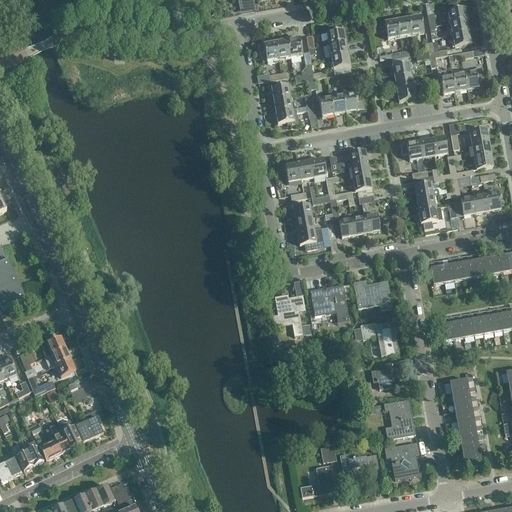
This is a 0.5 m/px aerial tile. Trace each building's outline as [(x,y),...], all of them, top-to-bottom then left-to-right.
[(493,0),(497,18),(507,16),(509,27),(511,43),(511,42),(511,2),(509,3),(508,0),(493,0)] [(427,17),(429,29),(435,28),(433,16),(431,5),(425,6),(427,17)] [(448,14),(450,25),(467,22),(464,10),(458,12),(457,6),(444,8),(445,15),(448,14)] [(421,18),(409,20),(412,37),(423,35),(421,18)] [(409,20),(397,22),(400,39),(412,37),(409,20)] [(400,39),(397,22),(381,25),(379,28),(380,31),(383,33),(386,32),(387,41),(400,39)] [(450,25),(452,38),(469,34),(467,22),(450,25)] [(326,35),(329,47),(345,44),(343,32),(341,33),(340,27),(328,29),(329,35),(326,35)] [(469,34),(452,38),(454,50),(471,46),(469,34)] [(306,39),(308,51),(314,50),(312,38),(306,39)] [(299,40),(287,42),(290,59),(302,57),(299,40)] [(287,42),(275,44),(278,61),(290,59),(287,42)] [(278,61),(275,44),(263,46),(263,47),(260,47),(262,55),(265,54),(266,63),(273,62),(274,65),(279,64),(278,61)] [(329,47),(331,59),(348,56),(345,44),(329,47)] [(426,46),(428,55),(429,58),(434,57),(433,48),(432,45),(426,46)] [(433,48),(434,57),(435,60),(447,58),(446,52),(439,53),(438,47),(433,48)] [(484,51),(460,56),(461,61),(485,57),(484,51)] [(403,60),(402,54),(390,56),(391,62),(403,60)] [(429,61),(429,58),(428,55),(416,57),(417,63),(429,61)] [(348,56),(331,59),(333,71),(350,68),(348,56)] [(429,58),(429,61),(431,71),(437,69),(435,60),(434,57),(429,58)] [(392,69),(394,81),(411,78),(409,66),(392,69)] [(305,68),(307,77),(307,80),(313,79),(313,76),(311,67),(305,68)] [(475,74),(464,76),(467,93),(479,91),(478,89),(484,88),(481,69),(474,70),(475,74)] [(455,95),(452,78),(447,79),(446,73),(437,74),(438,81),(440,81),(443,97),(455,95)] [(325,74),(313,76),(313,79),(314,82),(326,80),(325,74)] [(351,75),(339,77),(340,83),(352,81),(351,75)] [(282,82),(281,76),(269,78),(270,84),(282,82)] [(464,76),(452,78),(455,95),(467,93),(464,76)] [(308,83),(307,80),(307,77),(295,79),(296,85),(308,83)] [(394,81),(397,93),(413,90),(411,78),(394,81)] [(307,80),(308,83),(310,93),(316,91),(314,82),(313,79),(307,80)] [(434,86),(428,87),(430,99),(436,98),(434,86)] [(271,90),(273,102),(290,99),(288,87),(271,90)] [(413,90),(397,93),(399,105),(415,102),(413,90)] [(355,96),(343,98),(346,114),(358,112),(357,112),(363,111),(362,103),(357,104),(357,103),(356,103),(355,96)] [(343,98),(331,100),(334,117),(346,114),(343,98)] [(273,102),(275,114),(292,111),(290,99),(273,102)] [(334,117),(331,100),(319,102),(322,119),(334,117)] [(292,111),(275,114),(278,127),(287,125),(287,128),(298,126),(296,115),(307,113),(309,121),(311,131),(317,130),(313,108),(307,109),(292,111)] [(459,124),(451,125),(451,136),(459,135),(459,124)] [(469,135),(472,147),(488,144),(486,132),(469,135)] [(456,137),(451,138),(453,153),(459,152),(456,137)] [(444,139),(431,142),(434,158),(447,156),(444,139)] [(431,142),(419,144),(422,160),(434,158),(431,142)] [(422,160),(419,144),(406,146),(407,147),(401,148),(402,157),(408,156),(409,163),(422,160)] [(472,147),(474,160),(491,157),(488,144),(472,147)] [(338,171),(351,169),(367,166),(365,153),(348,156),(350,163),(337,166),(335,159),(329,160),(332,175),(338,173),(338,171)] [(491,157),(474,160),(476,172),(493,169),(491,157)] [(450,176),(451,179),(456,178),(456,175),(454,163),(453,158),(447,159),(450,176)] [(323,161),(310,163),(313,180),(326,178),(323,161)] [(310,163),(298,166),(301,182),(313,180),(310,163)] [(301,182),(298,166),(285,168),(288,185),(301,182)] [(351,169),(353,181),(370,178),(367,166),(351,169)] [(456,175),(456,178),(457,181),(469,179),(474,178),(473,172),(456,175)] [(412,176),(413,182),(428,179),(426,173),(412,176)] [(434,185),(451,182),(451,179),(450,176),(438,178),(433,179),(434,185)] [(479,178),(480,184),(495,182),(494,176),(479,178)] [(370,178),(353,181),(355,194),(372,191),(370,178)] [(451,182),(453,194),(454,199),(460,198),(457,181),(456,178),(451,179),(451,182)] [(328,198),(329,201),(336,200),(335,197),(332,185),(333,185),(332,180),(326,181),(329,198),(328,198)] [(414,188),(416,201),(433,198),(436,197),(436,193),(432,193),(431,185),(414,188)] [(335,197),(336,200),(336,202),(348,200),(348,201),(353,200),(352,194),(335,197)] [(290,198),(292,203),(306,201),(305,195),(290,198)] [(498,195),(485,197),(488,214),(501,211),(498,195)] [(485,197),(472,199),(476,216),(488,214),(485,197)] [(313,207),(329,204),(329,201),(328,198),(316,200),(312,201),(313,207)] [(374,204),(373,198),(358,200),(359,206),(374,204)] [(416,201),(419,213),(435,210),(433,198),(416,201)] [(476,216),(472,199),(460,202),(463,218),(476,216)] [(332,216),(333,221),(339,220),(336,202),(336,200),(329,201),(329,204),(330,203),(332,216)] [(448,206),(450,221),(456,219),(454,205),(448,206)] [(293,210),(295,223),(312,220),(309,207),(293,210)] [(440,209),(435,210),(419,213),(421,226),(442,222),(440,209)] [(363,215),(364,219),(367,236),(379,233),(378,225),(383,224),(382,216),(376,217),(370,218),(369,214),(363,215)] [(354,238),(351,221),(350,216),(344,217),(345,222),(339,223),(342,240),(354,238)] [(364,219),(351,221),(354,238),(367,236),(364,219)] [(295,223),(297,235),(314,232),(312,220),(295,223)] [(327,228),(329,242),(335,241),(332,226),(327,228)] [(314,232),(297,235),(299,248),(305,247),(306,253),(323,250),(320,231),(314,232)] [(0,307),(2,311),(2,312),(26,301),(25,301),(8,262),(8,261),(8,262),(1,247),(0,247),(0,307)] [(495,253),(496,259),(498,258),(501,276),(511,274),(508,257),(506,257),(501,258),(500,252),(495,253)] [(486,255),(487,261),(488,260),(491,277),(501,276),(498,258),(496,259),(491,260),(490,254),(486,255)] [(476,256),(477,262),(479,262),(482,279),(491,277),(488,260),(487,261),(482,261),(481,256),(476,256)] [(466,258),(467,264),(469,264),(472,281),(482,279),(479,262),(477,262),(472,263),(471,257),(466,258)] [(457,260),(458,266),(459,265),(462,283),(472,281),(469,264),(467,264),(462,265),(461,259),(457,260)] [(447,262),(448,267),(450,267),(453,284),(462,283),(459,265),(458,266),(453,267),(452,261),(447,262)] [(437,263),(438,269),(440,269),(443,286),(453,284),(450,267),(448,267),(443,268),(442,262),(437,263)] [(440,269),(438,269),(433,270),(432,264),(428,265),(429,271),(430,271),(433,288),(443,286),(440,269)] [(380,308),(381,313),(392,311),(387,284),(366,288),(365,283),(353,285),(358,312),(380,308)] [(310,293),(311,298),(314,319),(337,315),(339,325),(349,323),(343,287),(326,290),(326,292),(322,293),(322,291),(310,293)] [(284,301),(283,298),(274,300),(278,318),(272,319),(274,330),(292,327),(294,339),(311,336),(309,326),(301,328),(299,314),(305,313),(303,298),(284,301)] [(496,311),(497,317),(499,317),(502,334),(511,332),(508,315),(507,315),(501,316),(500,310),(496,311)] [(486,313),(487,319),(489,319),(492,336),(502,334),(499,317),(497,317),(492,318),(491,312),(486,313)] [(477,315),(478,321),(479,320),(482,337),(492,336),(489,319),(487,319),(482,320),(481,314),(477,315)] [(467,316),(468,322),(469,322),(473,339),(482,337),(479,320),(478,321),(473,322),(471,316),(467,316)] [(457,318),(458,324),(460,324),(463,341),(473,339),(469,322),(468,322),(463,323),(462,317),(457,318)] [(448,320),(449,326),(450,326),(453,343),(463,341),(460,324),(458,324),(453,325),(452,319),(448,320)] [(450,326),(449,326),(444,327),(442,321),(438,322),(439,328),(440,328),(443,344),(453,343),(450,326)] [(399,355),(394,330),(396,330),(395,323),(376,327),(376,325),(360,328),(363,342),(378,339),(382,359),(399,355)] [(46,346),(51,357),(66,351),(61,340),(46,346)] [(51,357),(56,368),(70,362),(66,351),(51,357)] [(30,353),(25,355),(30,366),(35,364),(30,353)] [(30,366),(25,355),(19,358),(26,373),(32,371),(30,366)] [(10,362),(0,366),(0,372),(4,383),(16,377),(10,362)] [(70,362),(56,368),(61,380),(75,373),(70,362)] [(403,370),(402,363),(385,366),(386,372),(376,374),(379,392),(404,388),(400,370),(403,370)] [(449,385),(451,394),(468,391),(468,390),(467,385),(473,384),(471,375),(465,377),(466,382),(449,385)] [(30,387),(34,397),(54,389),(51,383),(38,389),(36,385),(30,387)] [(30,395),(25,384),(20,386),(23,392),(16,396),(18,401),(30,395)] [(68,388),(70,393),(77,390),(75,385),(68,388)] [(451,394),(453,404),(470,401),(470,400),(469,394),(475,393),(474,389),(468,390),(468,391),(451,394)] [(71,395),(73,401),(85,395),(83,390),(71,395)] [(46,395),(50,404),(59,400),(55,391),(46,395)] [(85,395),(73,401),(76,406),(88,401),(85,395)] [(453,404),(455,414),(472,411),(471,409),(471,404),(476,403),(476,398),(470,400),(470,401),(453,404)] [(6,400),(0,403),(0,404),(2,409),(9,405),(6,400)] [(415,438),(409,402),(383,407),(385,414),(391,412),(394,429),(385,431),(387,443),(415,438)] [(455,414),(456,424),(473,420),(473,419),(472,414),(478,413),(477,408),(471,409),(472,411),(455,414)] [(83,418),(86,424),(93,441),(103,436),(97,423),(100,422),(96,412),(83,418)] [(0,419),(0,426),(1,429),(11,424),(7,416),(0,419)] [(456,424),(458,433),(475,430),(475,429),(474,423),(480,422),(479,418),(473,419),(473,420),(456,424)] [(69,432),(62,435),(70,451),(71,450),(73,451),(76,449),(76,447),(77,447),(81,445),(69,420),(64,422),(69,432)] [(93,441),(86,424),(76,429),(83,445),(93,441)] [(31,431),(33,436),(41,432),(39,427),(31,431)] [(458,433),(460,443),(477,440),(477,438),(476,433),(482,432),(481,427),(475,429),(475,430),(458,433)] [(50,430),(53,436),(62,456),(70,452),(70,451),(62,435),(61,432),(57,434),(54,428),(50,430)] [(51,444),(47,446),(54,460),(62,456),(53,436),(49,438),(51,444)] [(460,443),(462,453),(479,450),(478,448),(477,443),(483,442),(483,437),(477,438),(477,440),(460,443)] [(54,460),(47,446),(43,448),(40,442),(36,444),(46,464),(54,460)] [(34,443),(24,448),(34,468),(38,466),(39,467),(42,466),(42,464),(44,463),(37,449),(34,443)] [(34,468),(24,448),(23,446),(18,448),(22,456),(17,458),(24,473),(25,472),(26,473),(29,472),(29,470),(34,468)] [(326,448),(326,450),(321,451),(323,465),(336,463),(333,446),(326,448)] [(419,457),(417,446),(384,452),(386,461),(391,460),(395,483),(419,478),(415,457),(419,457)] [(462,453),(463,462),(480,459),(480,457),(479,452),(485,451),(484,447),(478,448),(479,450),(462,453)] [(480,459),(463,462),(465,472),(482,469),(481,462),(487,461),(486,456),(480,457),(480,459)] [(371,488),(381,487),(376,457),(366,459),(366,458),(355,460),(352,460),(352,461),(348,461),(347,457),(340,458),(345,491),(355,489),(352,470),(367,468),(371,488)] [(14,461),(4,466),(11,481),(21,476),(14,461)] [(11,481),(4,466),(0,467),(0,483),(1,485),(11,481)] [(320,487),(311,489),(311,488),(300,490),(302,501),(336,495),(331,468),(317,471),(320,487)] [(104,489),(96,493),(103,508),(114,504),(114,505),(115,505),(107,488),(104,489),(104,488),(103,488),(104,489)] [(88,496),(85,498),(91,511),(94,511),(103,508),(96,493),(88,496),(88,495),(87,495),(88,496)] [(82,499),(74,502),(77,511),(91,511),(85,498),(82,499),(82,498),(81,498),(82,499)] [(65,506),(63,507),(64,511),(77,511),(74,502),(66,506),(65,505),(65,506)]
